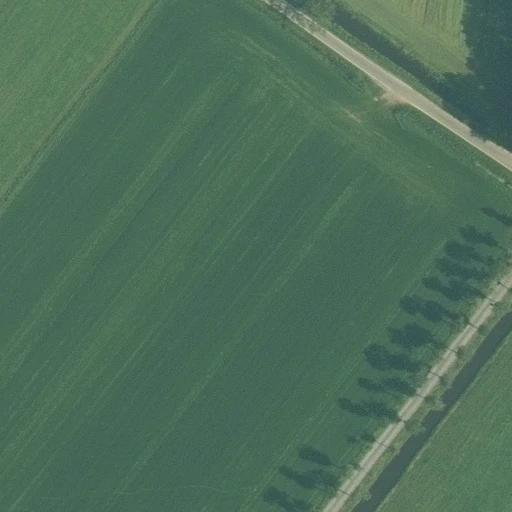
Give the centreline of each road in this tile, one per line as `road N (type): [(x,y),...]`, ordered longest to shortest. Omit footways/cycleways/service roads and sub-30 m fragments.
road 1 (track): [(331,511),(511,274)]
road 2 (unclassified): [(511,165),(272,0)]
